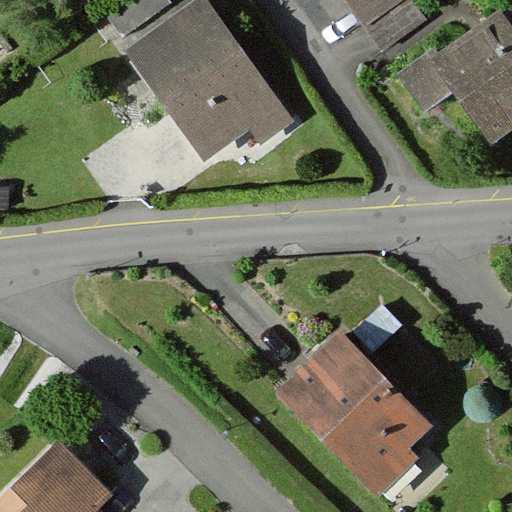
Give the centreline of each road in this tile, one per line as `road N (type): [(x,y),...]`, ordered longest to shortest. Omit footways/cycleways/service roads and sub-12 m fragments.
road 1 (residential): [(0,258),(412,220)]
road 2 (residential): [(0,273),(171,412),(269,511)]
road 3 (residential): [(271,0),(432,218)]
road 4 (residential): [(412,220),(511,322)]
